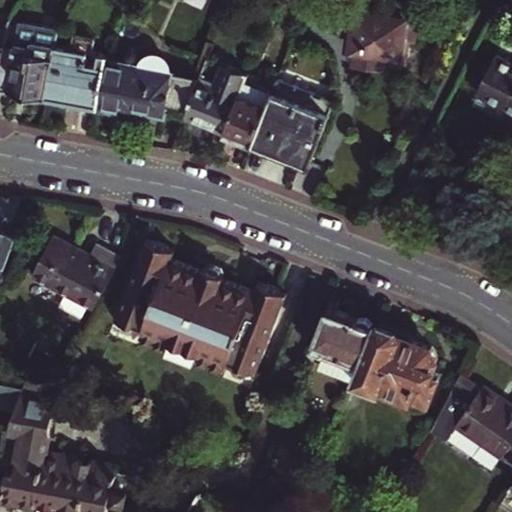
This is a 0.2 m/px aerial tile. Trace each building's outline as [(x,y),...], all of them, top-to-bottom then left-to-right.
[(370,4),(344,1),(341,26),(356,27),(355,35),(354,48),(358,48),(357,61),(360,63),(363,63),(365,65),(374,66),(376,65),(379,65),(384,63),(384,59),(385,51),(402,53),(404,36),(412,37),(416,37),(418,19),(406,17),(406,16),(399,15),(399,7),(370,4)] [(46,96),(56,43),(59,27),(20,19),(15,47),(5,46),(0,73),(0,87),(27,92),(31,99),(36,99),(41,95),(46,96)] [(356,27),(341,26),(340,33),(355,35),(356,27)] [(412,37),(404,36),(402,53),(385,51),(384,59),(409,62),(412,37)] [(56,43),(46,96),(99,106),(106,66),(86,63),(88,49),(56,43)] [(109,52),(88,49),(86,63),(106,66),(108,59),(109,52)] [(511,61),(498,54),(479,91),(511,106),(511,61)] [(106,66),(99,106),(135,113),(136,109),(165,114),(166,112),(168,99),(190,104),(198,82),(172,77),(173,72),(108,59),(106,66)] [(190,104),(186,115),(226,130),(245,82),(246,78),(249,72),(224,63),(216,86),(199,79),(198,82),(190,104)] [(278,78),(274,88),(254,141),(312,163),(337,100),(278,78)] [(254,141),(274,88),(255,81),(253,85),(245,82),(226,130),(254,141)] [(166,112),(186,115),(190,104),(168,99),(166,112)] [(0,269),(6,271),(18,236),(0,230),(0,269)] [(55,237),(33,278),(95,311),(124,259),(98,245),(92,257),(55,237)] [(154,241),(148,238),(117,317),(121,319),(142,327),(145,328),(141,337),(170,348),(174,340),(201,351),(197,359),(226,371),(229,362),(233,364),(254,372),(257,373),(289,295),(283,292),(266,286),(260,283),(257,292),(225,279),(227,275),(225,274),(209,268),(207,267),(205,271),(174,259),(177,250),(171,248),(154,241)] [(160,239),(154,241),(171,248),(169,243),(160,239)] [(226,272),(224,267),(215,263),(210,266),(209,268),(225,274),(226,272)] [(271,284),(266,286),(283,292),(280,287),(271,284)] [(354,379),(377,325),(330,307),(312,351),(326,357),(321,371),(352,383),(354,379)] [(142,327),(121,319),(120,321),(122,326),(136,332),(141,330),(142,327)] [(377,325),(354,379),(426,410),(438,381),(430,378),(438,358),(432,347),(400,335),(399,328),(383,322),(377,325)] [(201,351),(174,340),(170,348),(197,359),(201,351)] [(254,372),(233,364),(232,366),(234,371),(248,377),(254,375),(254,372)] [(511,407),(483,388),(481,392),(459,377),(430,430),(447,442),(456,427),(511,464),(511,407)] [(47,454),(59,390),(26,384),(24,391),(0,387),(0,410),(15,411),(8,429),(22,432),(16,468),(9,467),(2,502),(37,508),(38,504),(59,508),(58,511),(79,511),(85,511),(106,511),(108,500),(127,503),(129,492),(127,491),(130,474),(117,472),(118,467),(77,460),(78,456),(63,454),(63,457),(47,454)] [(218,511),(219,510),(195,495),(185,511),(218,511)]
